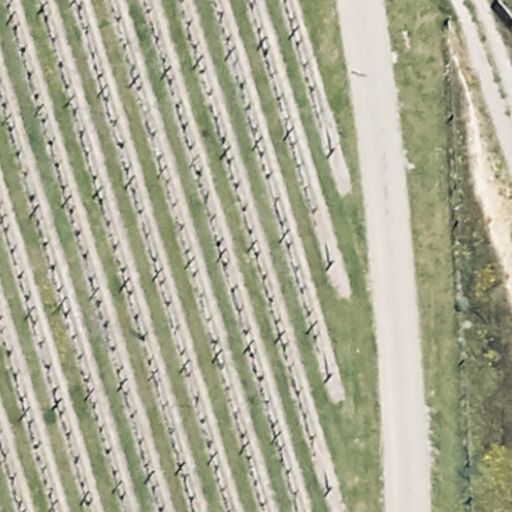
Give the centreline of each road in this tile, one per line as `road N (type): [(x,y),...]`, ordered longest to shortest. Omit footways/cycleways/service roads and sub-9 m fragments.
road 1 (track): [(398,511),(383,74),(371,0)]
road 2 (track): [(445,0),(488,76),(511,146)]
